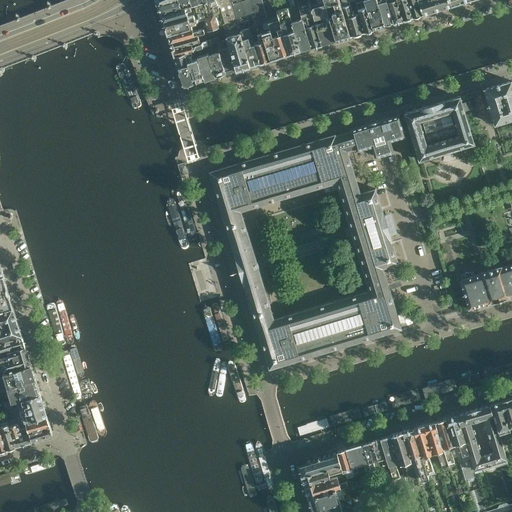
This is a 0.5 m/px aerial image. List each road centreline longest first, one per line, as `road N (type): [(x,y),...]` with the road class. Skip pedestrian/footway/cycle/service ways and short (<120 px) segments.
road 1 (residential): [(496,0),(174,99)]
road 2 (residential): [(194,165),(511,70)]
road 3 (residential): [(298,511),(282,457),(511,387)]
road 4 (residential): [(260,380),(511,304)]
road 5 (residential): [(260,380),(194,165)]
road 6 (residential): [(66,436),(1,224)]
road 7 (tertiary): [(0,59),(135,0)]
